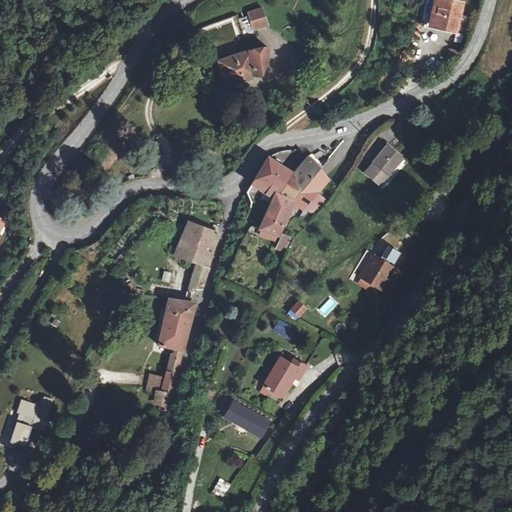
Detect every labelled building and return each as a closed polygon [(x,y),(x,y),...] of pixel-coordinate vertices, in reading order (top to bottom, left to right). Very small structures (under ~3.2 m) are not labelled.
[(440,2),(436,31),(461,34),(465,6),(440,2)] [(236,23),(241,36),(252,33),(251,29),(263,25),(259,13),(247,17),(247,19),(236,23)] [(247,51),(245,52),(218,62),(226,86),(252,78),(263,77),(269,63),(267,50),(247,51)] [(267,91),(257,113),(264,115),(273,94),(267,91)] [(339,164),(332,156),(322,164),(328,172),(339,164)] [(312,162),(309,165),(320,177),(323,174),(312,162)] [(272,202),(296,211),(308,187),(320,177),(309,165),(304,170),(301,174),(299,172),(291,180),(268,165),(263,172),(252,192),(247,200),(244,204),(242,207),(266,216),(272,202)] [(378,165),(363,185),(370,191),(365,199),(375,207),(396,178),(378,165)] [(308,187),(296,211),(306,216),(317,223),(328,207),(327,206),(318,201),(328,187),(320,177),(308,187)] [(357,193),(365,199),(370,191),(363,185),(357,193)] [(259,232),(279,243),(296,211),(272,202),(266,216),(259,232)] [(214,260),(221,232),(212,228),(210,236),(185,228),(179,247),(174,245),(173,248),(170,247),(168,256),(175,258),(175,256),(200,262),(192,294),(201,294),(205,286),(214,260)] [(242,233),(237,243),(244,246),(248,236),(242,233)] [(291,248),(279,243),(274,255),(285,260),(291,248)] [(377,258),(365,279),(366,280),(384,289),(393,294),(403,275),(395,270),(396,268),(391,265),(392,262),(397,264),(403,253),(390,246),(382,261),(377,258)] [(164,271),(161,280),(168,283),(171,273),(164,271)] [(366,280),(363,285),(381,295),(384,289),(366,280)] [(297,300),(287,314),(297,321),(307,307),(297,300)] [(169,301),(165,318),(191,324),(192,319),(195,309),(169,301)] [(191,324),(165,318),(158,347),(176,352),(174,360),(171,359),(163,398),(175,401),(177,390),(188,336),(191,324)] [(288,339),(295,328),(279,319),(273,330),(288,339)] [(284,361),(269,389),(288,400),(295,387),(301,377),(305,380),(311,370),(298,363),(295,367),(284,361)] [(146,387),(160,390),(163,377),(149,374),(146,387)] [(8,443),(23,448),(30,427),(34,416),(45,420),(52,401),(43,398),(40,407),(20,401),(15,414),(19,415),(11,441),(9,440),(8,443)] [(171,422),(173,410),(161,407),(160,419),(171,422)] [(235,407),(229,419),(234,422),(233,423),(237,425),(241,427),(241,425),(252,431),(252,433),(264,439),(272,425),(243,410),(243,411),(235,407)] [(34,416),(30,427),(42,431),(45,420),(34,416)] [(225,484),(219,496),(227,501),(234,489),(225,484)]
